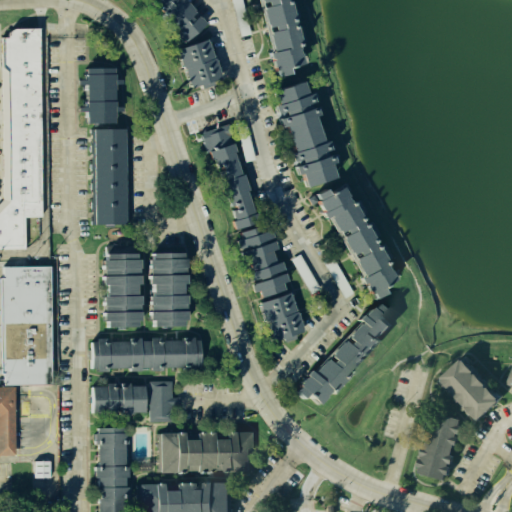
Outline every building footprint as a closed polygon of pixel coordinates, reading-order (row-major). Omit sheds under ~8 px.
[(202,26),(180,0),(141,0),(179,40),(202,26)] [(281,0),(299,59),(271,75),(247,0),(281,0)] [(0,30),(0,249),(21,249),(21,217),(38,216),(35,26),(0,30)] [(201,37),(214,76),(186,89),(171,47),(201,37)] [(75,68),(79,121),(109,122),(110,66),(75,68)] [(332,175),(301,78),(263,88),(295,184),(332,175)] [(220,124),(256,219),(232,231),(196,130),(220,124)] [(90,225),(86,127),(122,127),(128,223),(90,225)] [(332,184),(392,277),(360,298),(302,201),(332,184)] [(298,332),(260,222),(232,231),(273,344),(298,332)] [(142,255),(146,326),(183,325),(183,252),(142,255)] [(94,255),(94,325),(135,324),(134,256),(94,255)] [(47,267),(48,383),(2,384),(2,373),(0,373),(0,337),(1,337),(1,314),(0,314),(0,279),(1,279),(1,267),(47,267)] [(371,300),(288,385),(314,406),(387,323),(371,300)] [(196,340),(84,340),(84,369),(195,365),(196,340)] [(457,357),(434,377),(476,419),(497,399),(457,357)] [(144,380),(145,422),(170,421),(167,380),(144,380)] [(140,385),(142,410),(85,411),(84,385),(140,385)] [(0,420),(12,420),(12,390),(12,386),(0,386),(0,420)] [(427,411),(411,470),(443,480),(456,418),(427,411)] [(0,420),(0,455),(13,455),(13,447),(12,420),(0,420)] [(90,428),(92,511),(122,511),(122,428),(90,428)] [(154,432),(152,471),(250,470),(250,432),(154,432)] [(47,460),(48,477),(31,477),(30,461),(47,460)] [(133,484),(133,511),(230,511),(229,482),(133,484)]
